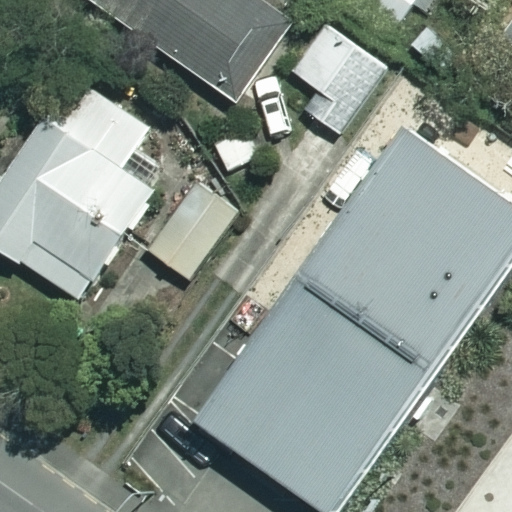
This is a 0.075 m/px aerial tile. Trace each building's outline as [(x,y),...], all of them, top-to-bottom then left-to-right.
[(298,15),(274,0),(84,0),(134,32),(114,63),(186,108),(206,77),(243,101),(298,15)] [(433,0),(350,0),(403,40),(433,0)] [(373,60),(334,30),(299,75),(338,105),(373,60)] [(0,241),(101,309),(175,199),(162,190),(180,162),(158,148),(168,133),(92,81),(24,182),(0,165),(0,241)] [(511,199),(401,122),(193,418),(328,511),(335,511),(511,260),(511,199)] [(206,180),(159,251),(204,281),(251,210),(206,180)]
